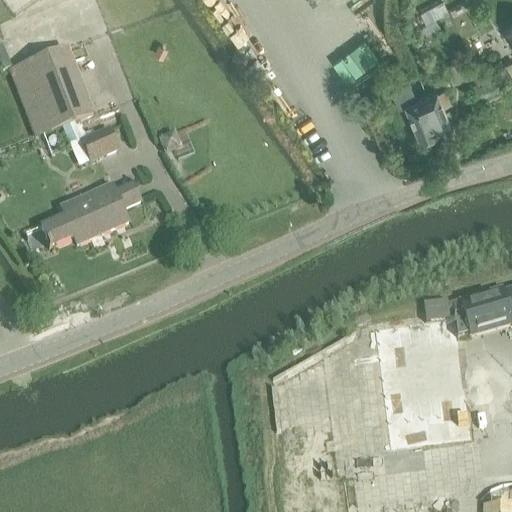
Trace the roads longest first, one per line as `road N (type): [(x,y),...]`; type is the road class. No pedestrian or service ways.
road 1 (tertiary): [(511,166),(379,212),(0,375)]
road 2 (unknown): [(511,427),(455,454),(350,475),(314,409)]
